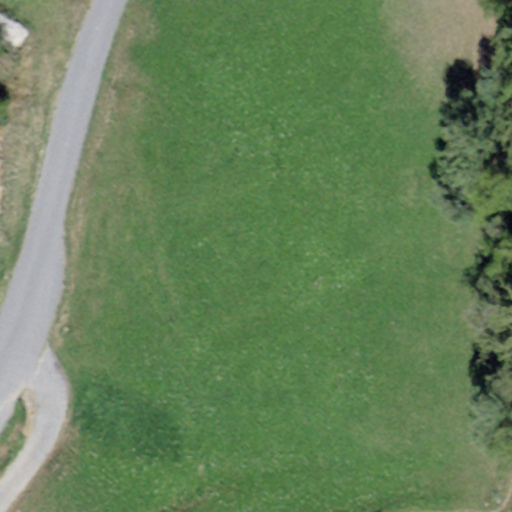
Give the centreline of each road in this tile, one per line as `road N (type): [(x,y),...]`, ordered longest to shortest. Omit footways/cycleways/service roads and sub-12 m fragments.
road 1 (unclassified): [(0,389),(43,314),(130,46),(158,0)]
road 2 (track): [(0,498),(56,415),(24,347)]
